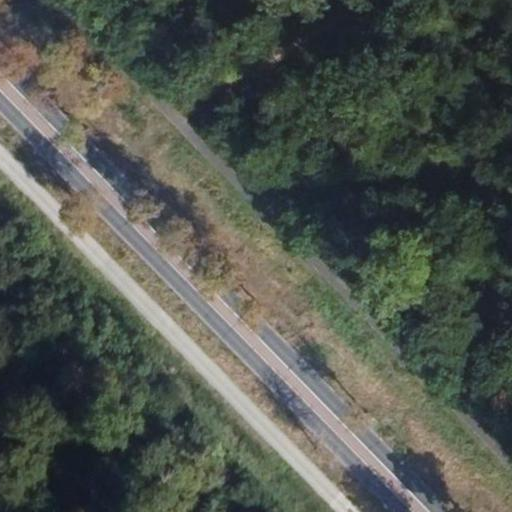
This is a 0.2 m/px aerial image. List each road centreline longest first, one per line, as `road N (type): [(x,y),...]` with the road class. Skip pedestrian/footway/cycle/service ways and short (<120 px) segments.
road 1 (primary): [(437,511),(0,64)]
road 2 (primary): [(0,102),(399,511)]
road 3 (track): [(287,0),(103,171)]
